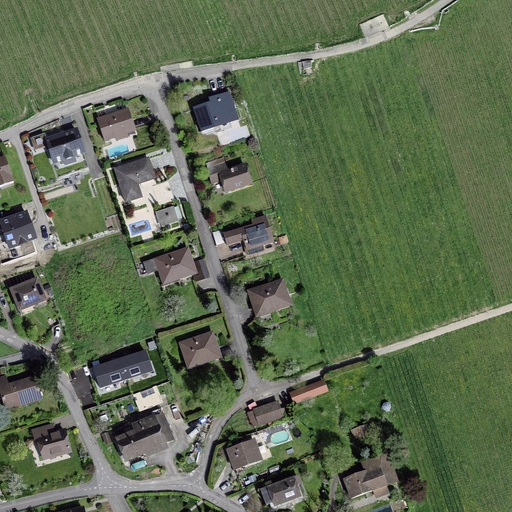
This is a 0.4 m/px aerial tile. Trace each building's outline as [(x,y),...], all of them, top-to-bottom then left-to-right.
[(383,16),(360,27),(366,39),(389,28),(383,16)] [(230,95),(194,107),(203,135),(239,123),(230,95)] [(128,110),(98,121),(108,146),(137,135),(128,110)] [(77,128),(45,140),(54,165),(86,154),(77,128)] [(6,158),(0,159),(0,189),(15,184),(6,158)] [(149,158),(114,170),(126,206),(146,200),(141,186),(157,180),(149,158)] [(226,167),(203,176),(208,190),(222,184),(227,197),(255,187),(247,166),(228,173),(226,167)] [(27,212),(0,221),(0,225),(9,251),(37,242),(27,212)] [(254,227),(223,235),(227,248),(247,243),(249,254),(275,247),(267,217),(252,221),(254,227)] [(189,250),(153,262),(164,292),(200,280),(189,250)] [(36,279),(9,290),(19,314),(46,303),(36,279)] [(284,281),(247,293),(256,320),(293,308),(284,281)] [(196,338),(180,344),(187,366),(202,361),(203,364),(218,359),(214,347),(217,346),(213,336),(197,341),(196,338)] [(119,361),(119,362),(94,370),(100,389),(127,380),(126,379),(152,371),(145,352),(119,361)] [(4,412),(47,400),(40,376),(8,385),(6,376),(0,377),(0,398),(1,399),(4,412)] [(295,407),(321,398),(316,383),(290,392),(295,407)] [(279,403),(256,411),(262,430),(285,423),(279,403)] [(164,414),(110,438),(127,474),(180,450),(164,414)] [(39,463),(73,455),(65,424),(31,433),(39,463)] [(256,442),(227,452),(235,475),(263,465),(256,442)] [(368,475),(345,483),(352,504),(391,490),(380,458),(364,464),(368,475)] [(294,480),(267,490),(275,511),(302,502),(294,480)]
